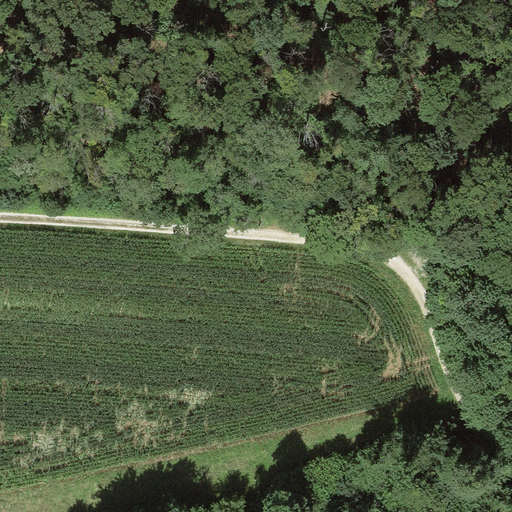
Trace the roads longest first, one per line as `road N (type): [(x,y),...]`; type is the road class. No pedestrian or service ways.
road 1 (track): [(0,503),(311,447),(463,400)]
road 2 (track): [(414,275),(382,256),(267,238),(0,223)]
road 3 (track): [(511,453),(463,400),(414,275)]
